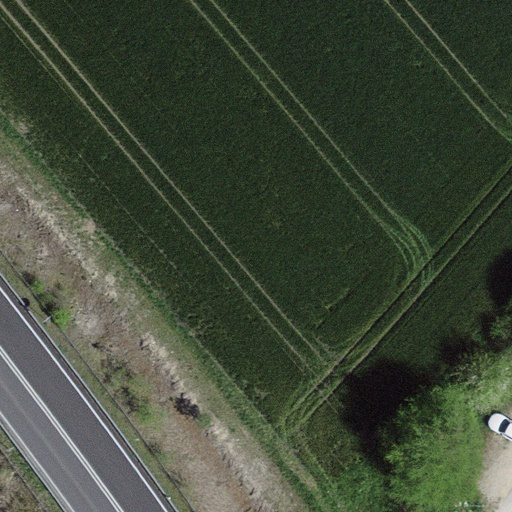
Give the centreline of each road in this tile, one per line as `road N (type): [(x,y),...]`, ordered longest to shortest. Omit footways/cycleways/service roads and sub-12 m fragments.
road 1 (track): [(278,511),(0,156)]
road 2 (trunk): [(120,511),(0,350)]
